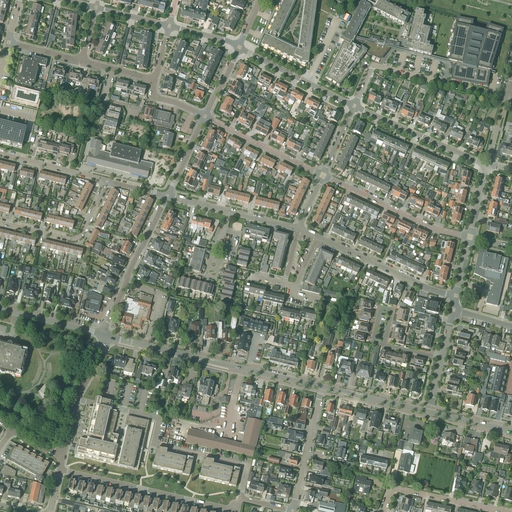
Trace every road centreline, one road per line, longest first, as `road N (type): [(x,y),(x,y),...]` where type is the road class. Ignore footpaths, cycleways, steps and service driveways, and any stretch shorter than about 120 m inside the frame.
road 1 (tertiary): [(321,388),(105,336)]
road 2 (residential): [(240,499),(232,509),(59,470)]
road 3 (residential): [(353,107),(372,66),(488,96)]
road 4 (residential): [(469,237),(323,176)]
road 5 (tertiary): [(105,336),(167,196)]
road 6 (residential): [(456,296),(319,236)]
road 7 (residential): [(486,167),(353,107)]
road 8 (residential): [(0,221),(78,237),(107,181)]
road 9 (residential): [(152,443),(248,465),(240,499)]
road 10 (residential): [(323,176),(205,117)]
road 11 (residential): [(293,510),(321,388)]
